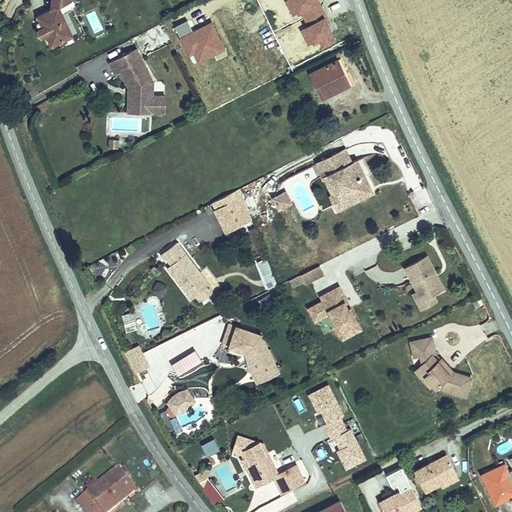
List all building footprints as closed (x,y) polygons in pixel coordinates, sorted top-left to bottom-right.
[(61,27),(48,3),(54,0),(43,0),(43,6),(32,11),(37,20),(31,22),(31,23),(30,24),(30,26),(31,27),(31,28),(32,28),(33,29),(34,29),(40,26),(44,35),(61,27)] [(316,0),(309,0),(298,6),(302,13),(299,14),(307,30),(313,27),(316,34),(328,28),(324,21),(325,20),(320,11),(318,5),(319,4),(316,0)] [(199,34),(204,44),(218,37),(205,11),(191,18),(187,20),(186,18),(181,8),(168,14),(182,43),(187,40),(199,34)] [(307,30),(299,14),(295,17),(303,32),(307,30)] [(199,34),(187,40),(192,50),(204,44),(199,34)] [(127,37),(101,51),(107,61),(112,59),(121,75),(124,73),(126,75),(125,92),(144,93),(144,83),(144,69),(127,37)] [(338,58),(334,49),(306,64),(318,92),(342,79),(334,61),(338,58)] [(144,100),(144,93),(125,92),(126,75),(124,73),(121,75),(121,100),(144,100)] [(156,100),(157,83),(144,83),(144,93),(144,100),(156,100)] [(141,121),(141,131),(149,130),(148,120),(141,121)] [(320,145),(326,160),(329,159),(351,150),(345,135),(320,145)] [(110,140),(112,149),(119,148),(118,139),(110,140)] [(369,173),(358,147),(351,150),(329,159),(343,192),(363,183),(360,177),(369,173)] [(343,192),(329,159),(326,160),(325,161),(332,179),(329,181),(335,195),(343,192)] [(372,180),(369,173),(360,177),(363,183),(372,180)] [(290,187),(284,175),(272,182),(278,194),(290,187)] [(251,203),(243,178),(233,182),(244,206),(251,203)] [(244,206),(233,182),(214,191),(225,215),(244,206)] [(285,191),(271,198),(277,211),(291,205),(285,191)] [(205,267),(175,222),(159,233),(162,237),(164,238),(168,244),(167,250),(184,275),(190,277),(192,276),(205,267)] [(248,230),(255,251),(264,248),(256,227),(248,230)] [(424,244),(402,255),(415,280),(421,290),(431,284),(439,280),(429,262),(433,260),(424,244)] [(316,251),(296,259),(300,268),(320,259),(316,251)] [(266,259),(256,263),(266,290),(276,286),(266,259)] [(442,278),(433,260),(429,262),(439,280),(442,278)] [(209,273),(205,267),(192,276),(196,282),(209,273)] [(301,273),(305,283),(323,278),(320,267),(301,273)] [(345,295),(335,273),(333,274),(343,296),(345,295)] [(343,296),(333,274),(316,282),(318,286),(304,293),(309,306),(324,300),(336,326),(355,317),(345,295),(343,296)] [(434,290),(431,284),(421,290),(415,280),(410,282),(418,298),(434,290)] [(153,282),(153,295),(166,295),(166,283),(153,282)] [(336,326),(324,300),(309,306),(310,309),(314,307),(319,318),(328,314),(333,327),(336,326)] [(226,330),(232,311),(224,308),(218,327),(226,330)] [(272,348),(256,319),(232,311),(226,330),(243,337),(249,349),(253,347),(258,348),(261,354),(272,348)] [(126,325),(116,329),(120,337),(130,333),(126,325)] [(429,328),(408,330),(409,345),(416,344),(417,353),(424,362),(419,366),(425,375),(428,378),(431,376),(434,379),(457,389),(464,371),(447,364),(436,350),(433,353),(427,346),(427,343),(431,343),(429,328)] [(130,333),(120,337),(126,351),(136,347),(130,333)] [(436,350),(431,343),(427,343),(427,346),(433,353),(436,350)] [(272,348),(261,354),(258,348),(253,347),(249,349),(245,351),(252,365),(274,353),(272,348)] [(424,362),(417,353),(409,359),(423,377),(425,375),(419,366),(424,362)] [(315,415),(330,407),(327,400),(330,399),(315,369),(297,378),(306,396),(309,395),(314,406),(311,407),(315,415)] [(181,394),(186,387),(179,376),(172,378),(164,383),(159,389),(168,401),(175,398),(181,394)] [(330,407),(315,415),(319,422),(322,421),(328,432),(324,433),(334,451),(352,442),(337,412),(334,414),(330,407)] [(252,425),(229,413),(222,426),(229,430),(234,439),(242,458),(248,456),(252,464),(262,458),(270,474),(292,463),(285,447),(266,456),(252,425)] [(201,444),(207,457),(219,451),(213,439),(201,444)] [(243,468),(252,464),(248,456),(242,458),(234,439),(230,441),(243,468)] [(438,447),(405,462),(414,481),(429,474),(428,470),(446,462),(438,447)] [(498,462),(494,454),(470,466),(484,499),(508,487),(503,474),(499,476),(493,464),(498,462)] [(449,469),(446,462),(428,470),(429,474),(431,477),(449,469)] [(217,468),(223,491),(235,487),(228,465),(217,468)] [(119,468),(79,499),(88,511),(107,511),(136,490),(119,468)] [(214,506),(223,499),(203,470),(194,477),(214,506)] [(399,475),(366,490),(374,509),(391,501),(392,502),(393,502),(408,495),(399,475)] [(338,511),(328,489),(276,511),(338,511)] [(375,511),(381,511),(395,506),(393,502),(392,502),(391,501),(374,509),(375,511)]
